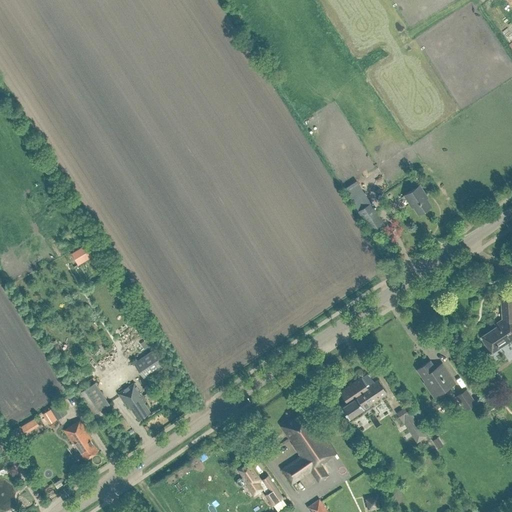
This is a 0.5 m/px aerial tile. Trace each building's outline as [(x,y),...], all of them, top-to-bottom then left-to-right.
[(326,125),(327,110),(322,110),(322,112),(315,112),(315,117),(312,117),(312,125),(326,125)] [(419,184),(403,195),(411,207),(413,206),(418,214),(431,205),(424,194),(425,193),(419,184)] [(384,224),(370,202),(361,187),(348,196),(371,232),(384,224)] [(73,249),(80,260),(92,252),(85,241),(73,249)] [(502,319),(495,323),(497,326),(481,336),(491,352),(511,337),(511,295),(501,297),(502,319)] [(144,348),(149,345),(145,339),(140,343),(144,348)] [(143,378),(148,375),(165,364),(155,348),(133,363),(143,378)] [(429,360),(417,369),(425,380),(423,381),(433,396),(436,394),(435,392),(447,384),(448,386),(454,382),(441,363),(434,368),(429,360)] [(366,373),(360,378),(340,391),(348,403),(341,407),(348,418),(370,403),(371,405),(378,400),(377,398),(386,393),(377,379),(372,382),(366,373)] [(145,400),(134,382),(118,393),(126,406),(128,405),(137,418),(149,411),(143,401),(145,400)] [(76,394),(90,415),(102,408),(88,386),(76,394)] [(455,395),(462,406),(464,410),(476,403),(466,388),(455,395)] [(56,418),(66,412),(60,402),(50,408),(56,418)] [(425,435),(414,418),(414,417),(406,406),(395,412),(415,442),(425,435)] [(412,413),(419,424),(426,419),(419,408),(412,413)] [(90,417),(94,425),(107,417),(102,409),(90,417)] [(317,425),(307,410),(293,419),(289,419),(281,425),(289,438),(300,455),(281,468),(291,483),(310,469),(318,481),(327,474),(320,464),(328,459),(327,458),(335,452),(321,431),(322,431),(318,424),(317,425)] [(65,421),(61,416),(56,419),(60,425),(65,421)] [(43,429),(51,423),(47,417),(39,422),(43,429)] [(85,458),(98,450),(90,439),(92,438),(79,419),(63,429),(73,443),(74,442),(85,458)] [(20,430),(27,442),(43,433),(36,421),(20,430)] [(431,440),(437,449),(442,446),(436,437),(431,440)] [(237,480),(236,483),(238,486),(241,486),(247,482),(247,483),(246,484),(253,495),(262,489),(265,494),(263,495),(271,505),(283,497),(267,475),(260,480),(248,462),(238,469),(237,470),(242,477),(237,480)] [(39,480),(34,482),(40,493),(44,490),(39,480)] [(310,511),(328,511),(318,498),(306,506),(310,511)] [(288,499),(276,507),(279,511),(283,511),(293,505),(288,499)]
